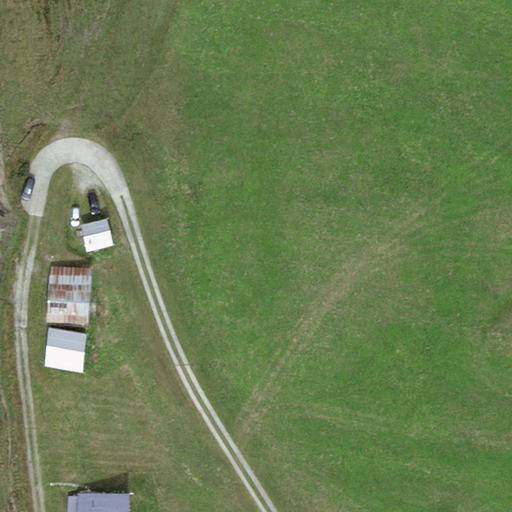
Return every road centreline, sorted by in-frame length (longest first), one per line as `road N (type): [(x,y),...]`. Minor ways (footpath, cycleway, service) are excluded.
road 1 (track): [(33,213),(37,180),(52,156),(80,151),(103,166),(178,359),(268,511)]
road 2 (track): [(33,213),(19,321),(40,511)]
